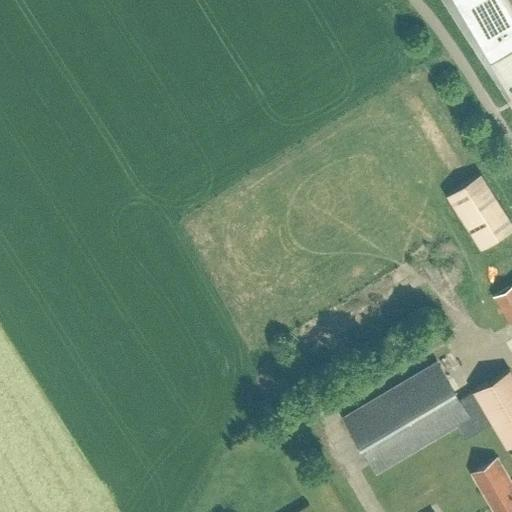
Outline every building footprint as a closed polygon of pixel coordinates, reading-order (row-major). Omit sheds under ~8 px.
[(511,0),(450,0),(501,82),(511,75),(511,0)] [(445,193),(479,248),(511,227),(511,221),(481,171),(445,193)] [(511,283),(493,295),(508,320),(511,318),(511,283)] [(462,436),(484,423),(465,390),(455,396),(433,359),(340,414),(373,470),(454,422),(462,436)] [(511,376),(506,366),(465,390),(484,423),(489,420),(504,446),(509,443),(511,448),(511,449),(509,451),(511,455),(511,376)] [(492,511),(498,511),(511,504),(511,481),(496,453),(467,470),(492,511)]
